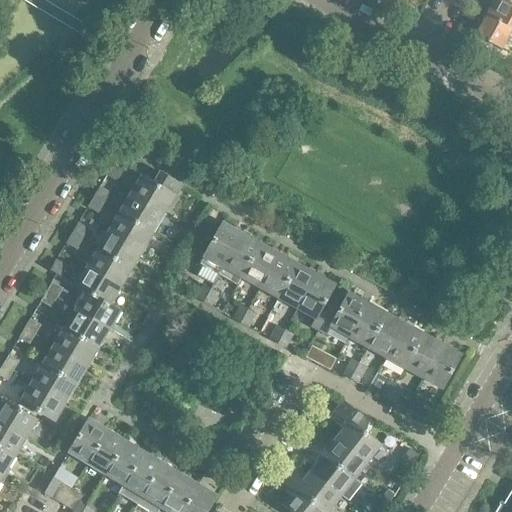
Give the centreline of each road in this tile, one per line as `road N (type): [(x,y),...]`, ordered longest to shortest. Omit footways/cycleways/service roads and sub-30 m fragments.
road 1 (residential): [(237,511),(321,368),(451,456)]
road 2 (residential): [(0,272),(161,0)]
